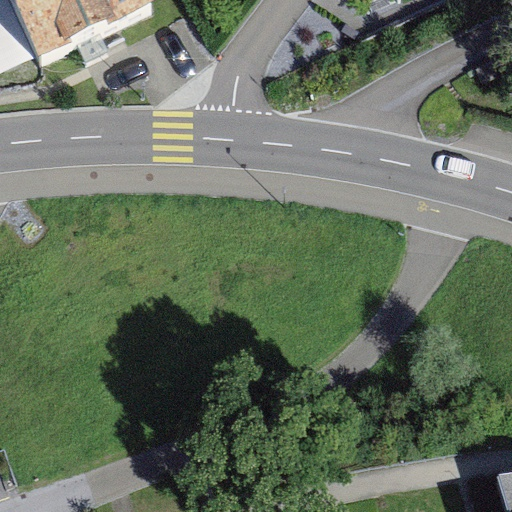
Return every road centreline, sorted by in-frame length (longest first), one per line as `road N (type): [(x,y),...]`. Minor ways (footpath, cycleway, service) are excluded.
road 1 (tertiary): [(233,142),(359,154),(511,195)]
road 2 (tertiary): [(0,147),(75,139),(233,142)]
road 3 (residential): [(291,0),(234,84),(233,142)]
